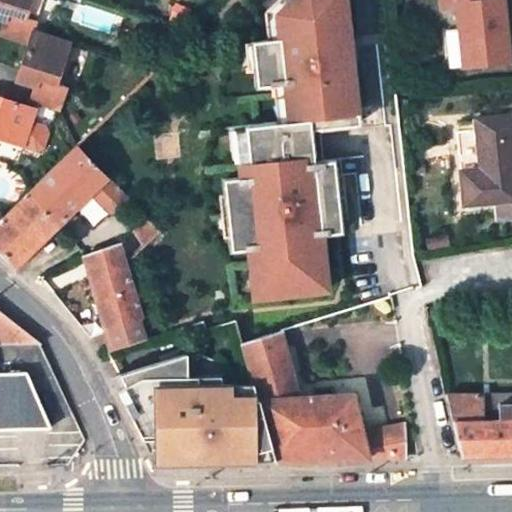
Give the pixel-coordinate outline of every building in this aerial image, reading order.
[(0,0),(0,18),(4,20),(0,31),(0,34),(28,44),(32,32),(36,21),(26,18),(31,0),(0,0)] [(349,35),(345,0),(282,0),(266,12),(269,37),(247,39),(249,65),(254,65),(256,84),(272,82),(283,81),(287,120),(276,121),(244,124),(250,174),(222,177),(224,193),(229,192),(234,231),(228,232),(230,248),(258,245),(263,294),(327,287),(322,244),(316,244),(315,232),(340,229),(338,212),(334,213),(329,174),(334,174),(332,157),(313,159),(309,127),(358,121),(351,58),(342,59),(340,36),(349,35)] [(440,0),(442,7),(456,5),(463,66),(500,62),(497,30),(505,30),(501,0),(440,0)] [(508,61),(505,30),(497,30),(500,62),(508,61)] [(66,87),(55,83),(68,44),(32,32),(28,44),(17,80),(34,86),(30,100),(57,109),(66,87)] [(349,35),(340,36),(342,59),(351,58),(349,35)] [(283,81),(272,82),(276,121),(287,120),(283,81)] [(0,138),(21,145),(32,109),(0,98),(0,138)] [(401,108),(402,119),(412,119),(411,107),(401,108)] [(511,217),(511,127),(511,115),(474,118),(479,169),(460,171),(463,205),(495,202),(496,219),(511,217)] [(59,224),(90,192),(111,211),(126,197),(76,145),(28,192),(59,224)] [(334,174),(329,174),(334,213),(338,212),(334,174)] [(16,266),(59,224),(28,192),(0,219),(0,251),(15,267),(16,266)] [(229,192),(224,193),(228,232),(234,231),(229,192)] [(146,218),(131,233),(143,246),(158,231),(146,218)] [(84,255),(106,328),(101,330),(107,352),(147,340),(118,243),(84,255)] [(0,312),(0,343),(37,342),(0,312)] [(294,380),(287,355),(280,328),(242,340),(252,379),(274,459),(404,456),(404,423),(366,430),(360,431),(359,424),(352,394),(298,396),(294,380)] [(55,379),(37,342),(0,343),(0,426),(50,426),(31,380),(55,379)] [(157,361),(178,354),(176,349),(154,356),(157,361)] [(155,463),(274,459),(252,379),(234,380),(232,373),(227,366),(221,360),(216,356),(204,353),(194,352),(185,352),(178,354),(157,361),(159,365),(113,389),(149,454),(155,454),(155,463)] [(294,380),(300,379),(293,354),(287,355),(294,380)] [(108,377),(113,389),(159,365),(157,361),(108,377)] [(511,392),(481,393),(483,420),(511,418),(511,392)] [(511,453),(511,418),(483,420),(481,393),(446,395),(460,455),(511,453)]
